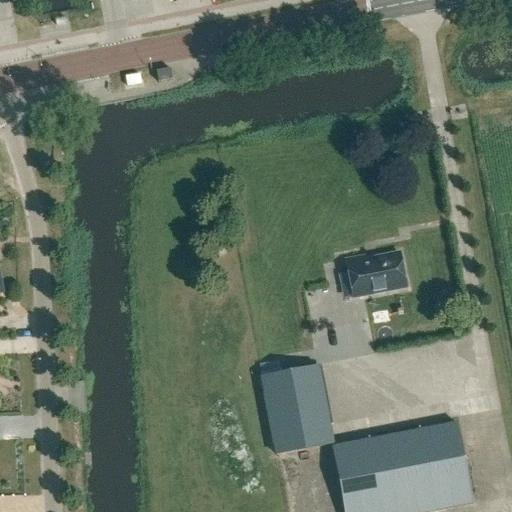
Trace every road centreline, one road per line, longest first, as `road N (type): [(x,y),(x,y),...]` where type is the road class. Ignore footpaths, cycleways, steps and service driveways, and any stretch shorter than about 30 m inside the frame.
road 1 (residential): [(51,511),(37,227),(9,130),(11,78)]
road 2 (secondary): [(121,57),(430,0)]
